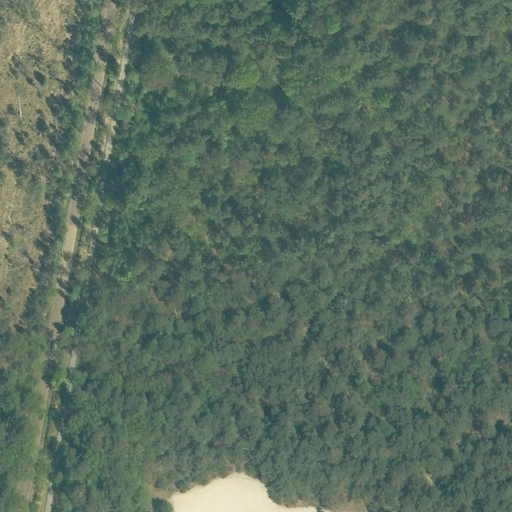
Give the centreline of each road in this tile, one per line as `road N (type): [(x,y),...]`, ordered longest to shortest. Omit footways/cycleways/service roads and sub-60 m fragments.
road 1 (tertiary): [(17,511),(110,0)]
road 2 (track): [(309,327),(363,279),(436,191),(477,97),(511,43)]
road 3 (track): [(444,511),(430,466),(352,394),(309,327)]
